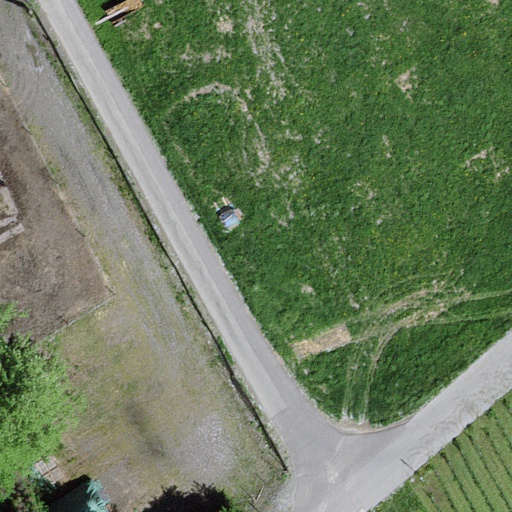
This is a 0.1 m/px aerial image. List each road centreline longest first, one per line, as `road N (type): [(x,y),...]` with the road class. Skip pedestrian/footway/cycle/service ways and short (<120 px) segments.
road 1 (unclassified): [(341,509),(58,0)]
road 2 (unclassified): [(341,509),(511,357)]
